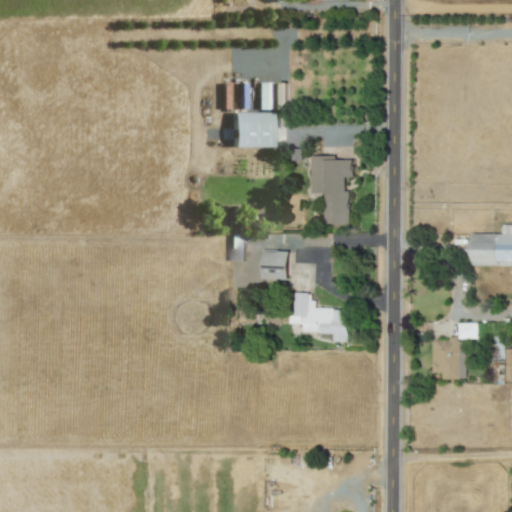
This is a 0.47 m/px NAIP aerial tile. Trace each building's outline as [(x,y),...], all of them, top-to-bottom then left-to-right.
[(257,109),(270,109),(288,109),(287,82),(256,83),(257,109)] [(270,112),(231,112),(230,146),(270,147),(270,112)] [(324,223),(349,223),(350,190),(345,190),(345,176),(353,176),(353,159),(337,159),(337,156),(312,155),(311,193),(324,193),(324,223)] [(472,233),(472,265),(511,265),(511,224),(503,224),(503,233),(472,233)] [(229,260),(245,261),(245,234),(230,234),(229,260)] [(263,278),(288,279),(289,251),(264,250),(263,278)] [(348,342),(350,309),(314,307),(315,293),(292,292),(291,323),(303,324),(303,331),(334,332),(333,341),(348,342)] [(478,339),(478,322),(458,323),(459,336),(451,336),(451,339),(433,340),(434,372),(443,372),(443,379),(467,378),(466,339),(478,339)] [(511,381),(511,348),(494,349),(496,382),(511,381)]
